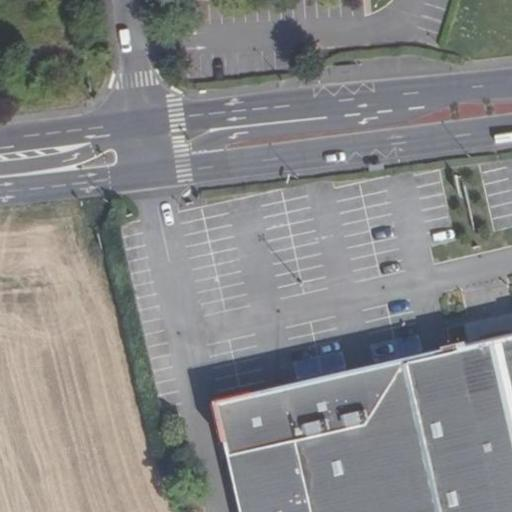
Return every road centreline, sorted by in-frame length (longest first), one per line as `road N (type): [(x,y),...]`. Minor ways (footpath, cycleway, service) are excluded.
road 1 (secondary): [(511,83),(143,120)]
road 2 (secondary): [(151,170),(511,127)]
road 3 (secondary): [(0,191),(151,170)]
road 4 (secondary): [(143,120),(0,140)]
